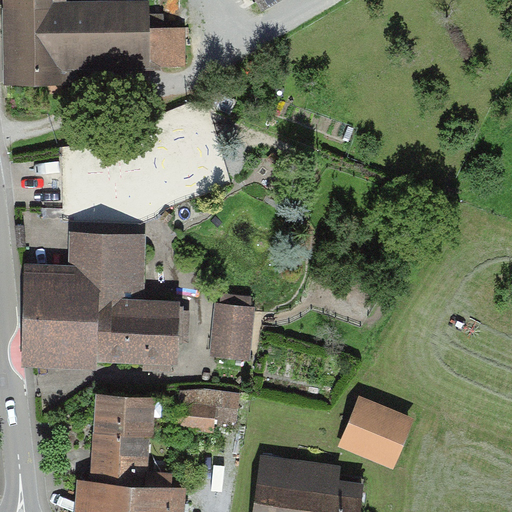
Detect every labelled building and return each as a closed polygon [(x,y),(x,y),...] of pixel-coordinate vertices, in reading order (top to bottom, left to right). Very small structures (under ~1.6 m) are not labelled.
[(0,0),(0,53),(2,83),(60,81),(60,73),(187,69),(185,25),(142,26),(141,3),(58,6),(57,0),(0,0)] [(250,0),(258,13),(279,0),(250,0)] [(142,237),(86,235),(84,281),(30,277),(26,352),(146,357),(146,367),(174,369),(175,304),(140,304),(142,237)] [(250,304),(212,303),(210,357),(249,358),(250,304)] [(339,361),(326,359),(323,372),(337,375),(339,361)] [(238,395),(177,392),(175,435),(212,438),(213,422),(236,423),(238,395)] [(87,481),(79,481),(76,511),(181,511),(183,487),(170,486),(171,473),(145,471),(147,436),(151,437),(154,399),(93,394),(87,481)] [(358,396),(337,446),(396,470),(407,444),(402,442),(412,418),(358,396)] [(249,511),(357,511),(361,484),(335,481),(337,465),(256,455),(249,511)]
